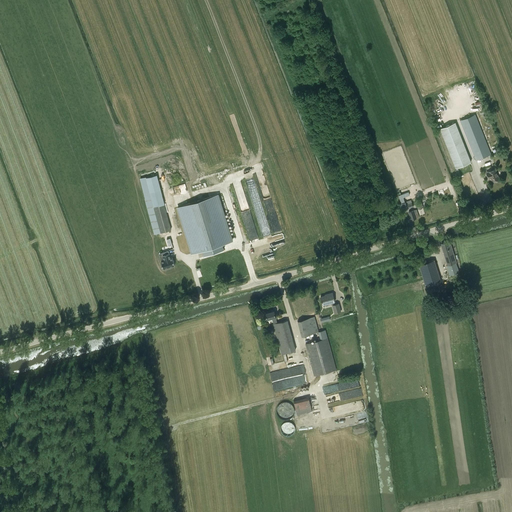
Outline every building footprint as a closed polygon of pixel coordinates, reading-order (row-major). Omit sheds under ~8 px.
[(441,104),(443,103),(440,97),(437,98),(437,99),(429,102),(432,110),(442,107),(441,104)] [(460,120),(476,160),(491,154),(475,114),(460,120)] [(471,162),(455,122),(440,128),(456,168),(471,162)] [(383,152),(395,190),(414,184),(402,146),(383,152)] [(489,176),(489,175),(492,181),(499,179),(495,169),(487,172),(489,176)] [(156,175),(146,177),(140,179),(145,198),(144,198),(154,234),(161,232),(171,229),(156,175)] [(409,195),(408,192),(399,195),(401,202),(404,201),(403,197),(409,195)] [(178,207),(192,253),(202,250),(204,256),(224,250),(222,244),(232,241),(217,195),(178,207)] [(402,210),(403,210),(413,206),(411,199),(400,203),(402,210)] [(416,210),(409,212),(411,219),(419,217),(416,210)] [(244,214),(250,232),(257,229),(251,211),(244,214)] [(447,265),(449,274),(458,271),(456,262),(451,244),(448,245),(448,242),(441,244),(448,265),(447,265)] [(161,261),(163,268),(175,265),(172,257),(171,258),(168,250),(162,252),(164,260),(161,261)] [(441,280),(434,260),(419,265),(425,284),(441,280)] [(335,304),(334,301),(335,301),(332,293),(327,294),(327,295),(321,296),(323,304),(332,302),(333,305),(335,313),(341,311),(339,303),(335,304)] [(265,320),(272,318),(274,324),(282,354),(295,350),(292,339),(287,320),(277,323),(276,317),(274,310),(263,313),(265,320)] [(302,336),(319,332),(314,316),(297,321),(302,336)] [(306,344),(314,375),(336,369),(328,338),(306,344)] [(305,374),(272,381),(274,391),(307,384),(305,374)] [(297,415),(312,411),(309,398),(294,402),(297,415)] [(283,405),(286,412),(283,413),(285,417),(295,413),(292,405),(290,406),(288,403),(283,405)]
